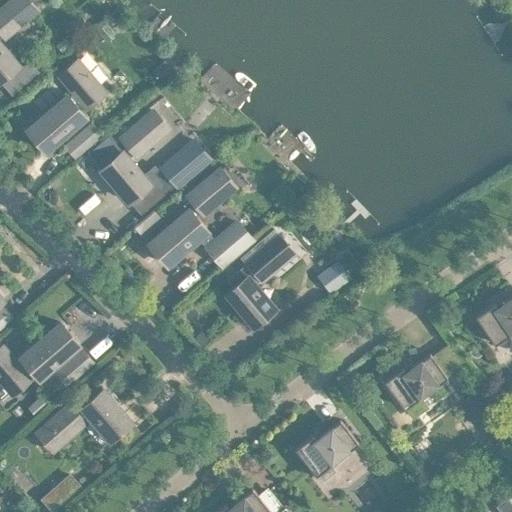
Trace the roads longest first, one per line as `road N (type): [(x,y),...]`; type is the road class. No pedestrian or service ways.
road 1 (residential): [(233,418),(511,219)]
road 2 (residential): [(233,418),(0,196)]
road 3 (residential): [(125,511),(233,418)]
